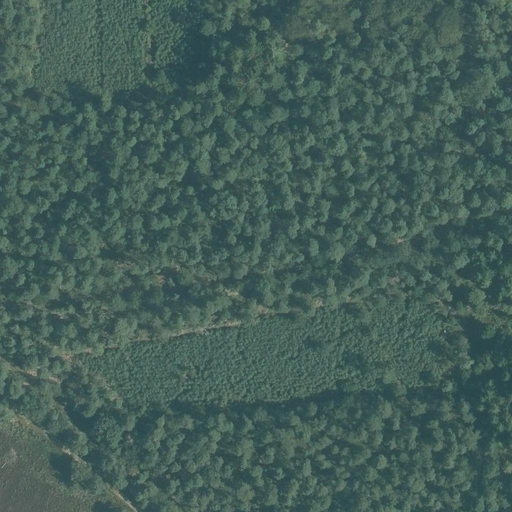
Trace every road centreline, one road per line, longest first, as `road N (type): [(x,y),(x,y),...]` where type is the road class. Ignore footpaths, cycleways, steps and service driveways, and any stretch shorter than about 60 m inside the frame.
road 1 (track): [(511,209),(300,266),(0,309)]
road 2 (track): [(137,511),(0,396)]
